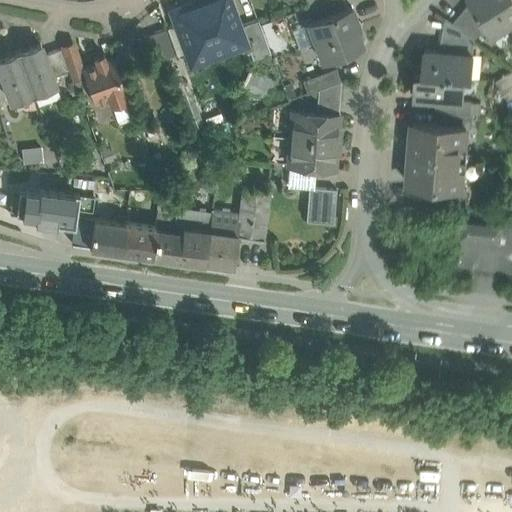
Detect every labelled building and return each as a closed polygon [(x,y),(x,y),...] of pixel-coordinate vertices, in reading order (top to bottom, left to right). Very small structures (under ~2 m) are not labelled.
[(230,0),(199,0),(170,11),(190,65),(247,44),(240,25),(230,0)] [(344,0),(322,0),(319,1),(308,5),(313,19),(347,7),(344,0)] [(509,24),(494,0),(469,0),(470,2),(487,29),(491,35),(509,24)] [(511,0),(494,0),(509,24),(511,21),(511,0)] [(487,29),(470,2),(453,22),(474,38),(487,29)] [(313,19),(308,21),(315,41),(358,25),(351,5),(347,7),(313,19)] [(474,38),(453,22),(445,17),(439,50),(473,53),(474,38)] [(258,18),(240,25),(247,44),(252,59),(270,52),(258,18)] [(358,25),(315,41),(323,61),(365,45),(358,25)] [(166,28),(144,36),(154,63),(176,54),(166,28)] [(74,41),(61,45),(61,47),(68,66),(81,62),(74,41)] [(40,42),(17,51),(33,94),(56,85),(52,76),(44,54),(40,42)] [(61,47),(44,54),(52,76),(70,70),(68,66),(61,47)] [(439,50),(425,49),(423,73),(465,77),(472,77),(473,53),(439,50)] [(33,94),(17,51),(0,57),(0,72),(11,102),(33,94)] [(112,57),(106,59),(103,53),(94,57),(96,62),(83,67),(82,68),(85,75),(89,86),(88,88),(90,93),(92,94),(95,102),(107,98),(110,105),(128,99),(112,57)] [(81,62),(68,66),(70,70),(73,80),(85,75),(82,68),(83,67),(81,62)] [(277,77),(251,66),(242,88),(267,99),(277,77)] [(336,66),(302,79),(307,92),(318,88),(341,80),(336,66)] [(511,70),(495,81),(502,91),(511,84),(511,70)] [(423,73),(416,73),(419,79),(416,82),(415,96),(436,98),(463,100),(463,99),(465,77),(423,73)] [(174,78),(191,126),(204,122),(187,74),(174,78)] [(341,80),(318,88),(317,100),(339,102),(341,80)] [(511,84),(502,91),(508,101),(511,98),(511,84)] [(463,100),(436,98),(435,110),(443,111),(471,113),(472,101),(472,100),(463,99),(463,100)] [(128,99),(110,105),(114,117),(132,111),(128,99)] [(339,102),(317,100),(316,112),(338,114),(339,102)] [(481,102),(472,101),(471,113),(473,113),(480,114),(481,102)] [(316,112),(293,110),(291,137),(336,141),(338,114),(316,112)] [(471,113),(443,111),(442,124),(467,126),(467,127),(472,127),(473,113),(471,113)] [(410,151),(464,156),(467,127),(467,126),(442,124),(413,121),(410,151)] [(336,141),(291,137),(288,164),(289,164),(287,185),(308,187),(308,186),(314,186),(315,166),(333,167),(336,141)] [(464,156),(410,151),(408,183),(437,185),(462,187),(462,186),(464,156)] [(462,187),(437,185),(436,209),(465,209),(467,186),(462,186),(462,187)] [(314,186),(308,186),(308,187),(306,220),(333,222),(336,188),(314,186)] [(240,213),(236,234),(263,238),(270,192),(243,188),(240,213)] [(49,191),(39,191),(38,205),(48,205),(49,191)] [(94,191),(49,191),(48,205),(48,214),(76,217),(76,215),(93,217),(93,210),(82,209),(82,207),(93,208),(94,191)] [(177,193),(158,193),(157,210),(175,209),(177,193)] [(211,213),(176,208),(176,209),(174,230),(156,228),(152,255),(205,262),(209,230),(211,213)] [(209,230),(236,234),(240,213),(212,208),(211,213),(209,230)] [(175,209),(157,210),(155,226),(156,228),(174,230),(176,209),(175,209)] [(93,217),(76,215),(76,217),(72,243),(121,251),(126,217),(118,216),(117,221),(94,218),(94,217),(93,217)] [(155,226),(131,223),(132,218),(126,217),(121,251),(152,255),(156,228),(155,226)] [(491,225),(464,222),(462,236),(476,238),(476,234),(500,237),(499,232),(496,227),(491,225)] [(236,234),(209,230),(205,262),(233,266),(237,235),(236,235),(236,234)]
